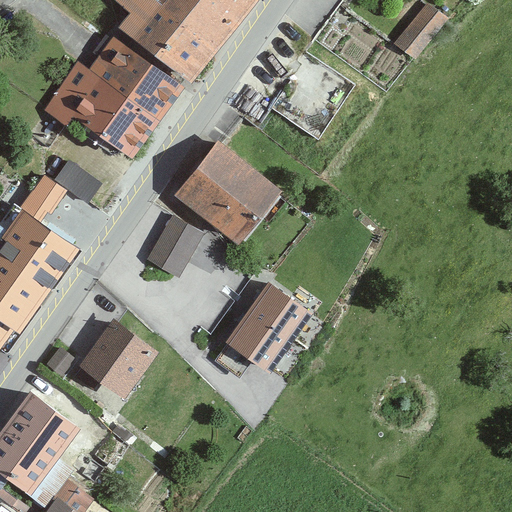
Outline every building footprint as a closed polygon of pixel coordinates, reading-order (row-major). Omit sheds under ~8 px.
[(135,52),(176,0),(115,0),(112,4),(125,15),(112,32),(135,52)] [(176,0),(135,52),(180,87),(249,0),(176,0)] [(391,47),(410,62),(443,21),(424,6),(391,47)] [(108,42),(86,72),(74,64),(37,115),(60,131),(68,120),(125,162),(176,92),(108,42)] [(313,144),(352,86),(303,54),(265,112),(313,144)] [(232,246),(272,193),(210,145),(169,198),(232,246)] [(57,176),(91,196),(102,177),(68,157),(57,176)] [(42,170),(27,193),(51,208),(65,185),(42,170)] [(0,234),(0,341),(9,330),(10,331),(69,252),(16,213),(0,234)] [(175,286),(200,234),(166,218),(142,270),(175,286)] [(269,284),(227,342),(270,372),(312,314),(269,284)] [(118,402),(150,355),(105,324),(72,371),(118,402)] [(49,457),(71,429),(24,392),(0,422),(0,481),(19,496),(20,495),(41,510),(70,473),(49,457)] [(88,462),(108,476),(131,442),(111,429),(88,462)] [(72,511),(54,498),(44,511),(72,511)]
